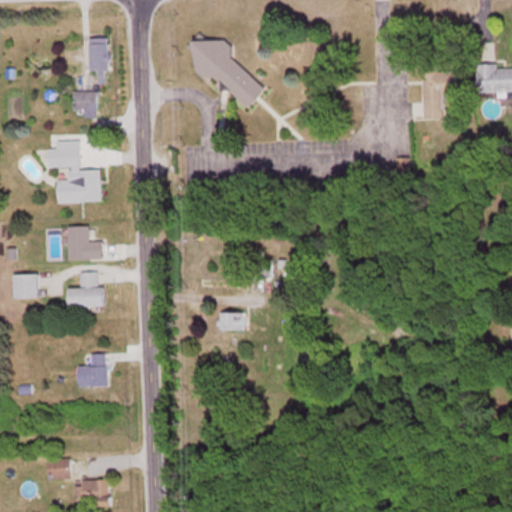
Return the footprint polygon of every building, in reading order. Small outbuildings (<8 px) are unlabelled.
[(110,69),(110,36),(90,36),(90,69),(99,69),(99,80),(106,80),(106,69),(110,69)] [(225,37),(195,37),(188,44),(196,51),(196,66),(203,75),(218,75),(248,105),(265,87),(232,54),(232,44),(225,37)] [(511,64),(498,65),(498,61),(478,61),(478,89),(511,88),(511,64)] [(425,117),(445,116),(444,91),(457,91),(456,68),(439,69),(439,62),(424,63),(425,117)] [(99,90),(73,90),(73,107),(99,107),(99,90)] [(50,164),(69,163),(69,178),(58,178),(59,200),(102,199),(101,167),(81,167),(80,145),(49,146),(50,164)] [(69,257),(104,257),(104,237),(92,237),(92,223),(69,223),(69,257)] [(253,276),(273,276),(273,257),(253,257),(253,276)] [(105,283),(99,283),(99,269),(82,269),(82,285),(69,285),(69,303),(105,303),(105,283)] [(39,272),(14,272),(14,296),(39,296),(39,272)] [(245,310),(221,309),(221,327),(245,327),(245,310)] [(78,363),(78,384),(108,384),(108,352),(90,352),(90,363),(78,363)] [(72,457),(48,457),(48,477),(72,477),(72,457)] [(112,504),(112,478),(77,478),(77,504),(112,504)]
